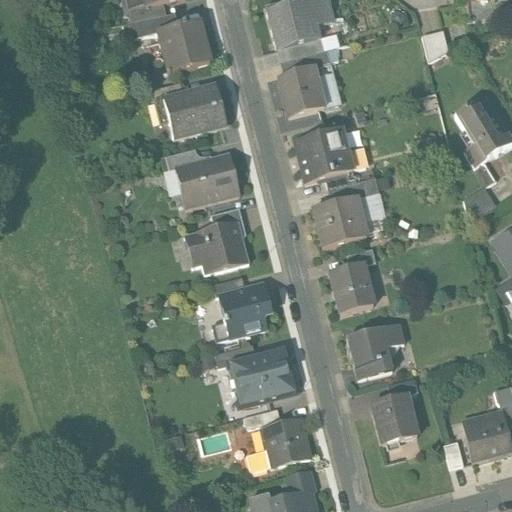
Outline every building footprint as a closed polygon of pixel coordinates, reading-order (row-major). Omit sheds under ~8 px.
[(184,0),(123,0),(126,13),(148,8),(149,9),(161,7),(184,2),(184,0)] [(316,0),(286,8),(286,5),(265,10),(276,53),(285,51),(315,44),(311,28),(331,23),(329,14),(331,14),(327,0),(316,0)] [(466,0),(466,1),(467,1),(469,21),(494,18),(491,0),(466,0)] [(148,8),(126,13),(129,27),(164,19),(161,7),(149,9),(148,8)] [(129,27),(127,27),(131,44),(157,36),(174,32),(170,18),(164,19),(129,27)] [(174,32),(157,36),(163,58),(168,57),(173,75),(208,66),(197,25),(174,32)] [(440,31),(418,38),(427,64),(449,57),(440,31)] [(315,44),(285,51),(288,64),(296,62),(318,56),(315,44)] [(318,56),(296,62),(299,75),(312,72),(313,74),(329,69),(325,54),(318,56)] [(299,75),(278,81),(289,122),(323,114),(313,74),(312,72),(299,75)] [(178,87),(152,94),(155,107),(163,105),(181,100),(178,87)] [(181,100),(163,105),(173,143),(224,130),(215,92),(181,100)] [(511,147),(511,145),(484,100),(453,118),(472,149),(463,155),(473,171),(511,147)] [(340,134),(295,146),(306,187),(322,183),(344,177),(341,163),(347,161),(340,134)] [(191,155),(164,162),(167,175),(174,174),(173,171),(194,166),(191,155)] [(194,166),(173,171),(174,174),(184,214),(239,201),(228,158),(194,166)] [(344,177),(322,183),(325,195),(332,193),(354,187),(351,176),(344,177)] [(354,187),(332,193),(336,208),(348,204),(349,205),(378,197),(374,182),(354,187)] [(483,192),(463,205),(469,228),(495,212),(483,192)] [(349,205),(348,204),(336,208),(313,214),(324,253),(359,243),(349,205)] [(233,215),(209,221),(212,233),(236,227),(233,215)] [(212,233),(182,241),(190,271),(200,269),(203,280),(246,269),(236,227),(212,233)] [(511,233),(493,245),(511,276),(511,294),(508,297),(511,302),(511,308),(510,309),(511,312),(511,233)] [(372,253),(347,260),(350,272),(362,269),(364,268),(364,270),(375,268),(372,253)] [(350,272),(330,277),(339,320),(372,312),(362,269),(350,272)] [(240,282),(211,290),(214,302),(218,301),(218,299),(243,293),(240,282)] [(243,293),(218,299),(218,301),(223,323),(221,324),(222,326),(210,329),(215,346),(265,334),(261,319),(268,317),(261,289),(243,293)] [(508,296),(503,299),(509,310),(510,309),(511,308),(511,302),(508,297),(508,296)] [(397,330),(345,343),(356,386),(390,378),(385,355),(402,351),(397,330)] [(241,352),(213,360),(216,373),(228,370),(227,368),(244,364),(241,352)] [(244,364),(227,368),(228,370),(238,411),(292,397),(281,354),(244,364)] [(412,383),(386,390),(389,404),(405,400),(416,397),(412,383)] [(389,404),(370,409),(381,450),(415,441),(405,400),(389,404)] [(511,405),(497,409),(498,415),(501,414),(505,432),(511,430),(511,405)] [(276,413),(242,422),(245,434),(279,425),(276,413)] [(498,415),(464,424),(468,440),(464,442),(471,467),(511,457),(505,432),(501,414),(498,415)] [(299,424),(260,434),(266,459),(247,464),(251,478),(309,463),(299,424)] [(309,475),(283,482),(288,501),(309,496),(310,498),(314,497),(309,475)] [(288,501),(269,506),(270,511),(313,511),(310,498),(309,496),(288,501)]
